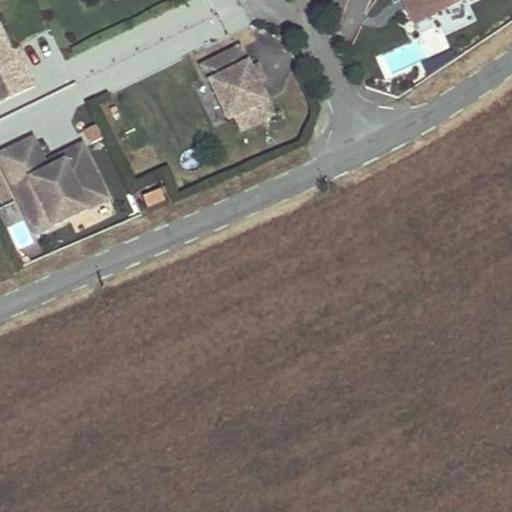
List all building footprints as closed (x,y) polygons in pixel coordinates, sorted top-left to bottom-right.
[(433,17),(424,0),(403,0),(415,25),(433,17)] [(424,0),(433,17),(467,0),(424,0)] [(0,29),(0,104),(35,87),(27,71),(22,75),(11,53),(0,29)] [(235,118),(266,103),(257,84),(250,71),(240,49),(201,68),(228,122),(235,118)] [(17,50),(11,53),(22,75),(27,71),(17,50)] [(257,68),(250,71),(257,84),(264,81),(257,68)] [(273,117),(266,103),(235,118),(241,132),(273,117)] [(33,140),(0,156),(0,165),(35,237),(109,201),(85,153),(48,171),(45,165),(33,140)] [(85,153),(82,146),(45,165),(48,171),(85,153)] [(161,192),(143,199),(148,211),(165,203),(161,192)]
